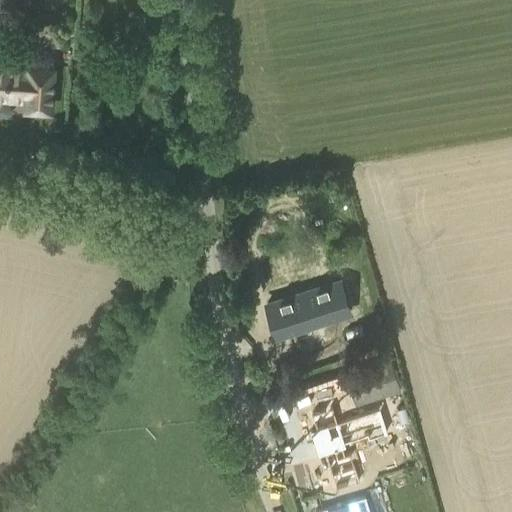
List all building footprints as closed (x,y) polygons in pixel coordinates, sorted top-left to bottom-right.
[(25,60),(0,58),(0,98),(25,101),(25,106),(51,108),(53,66),(26,64),(25,60)] [(340,280),(304,292),(314,323),(322,321),(325,320),(350,311),(340,280)] [(277,335),(314,323),(304,292),(267,303),(277,335)] [(355,404),(400,390),(391,359),(345,373),(355,404)] [(317,428),(311,430),(319,455),(325,453),(331,472),(355,464),(351,452),(346,453),(344,447),(388,432),(380,407),(338,421),(333,406),(312,413),(317,428)]
